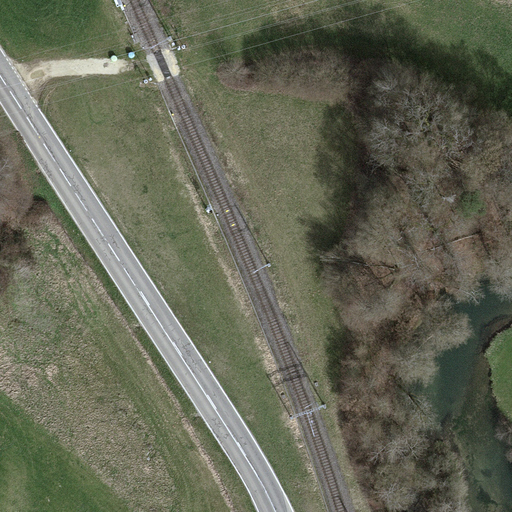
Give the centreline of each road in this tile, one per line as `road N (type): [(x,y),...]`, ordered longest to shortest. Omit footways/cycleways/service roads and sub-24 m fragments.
road 1 (primary): [(274,511),(0,76)]
road 2 (track): [(2,80),(161,67),(200,77)]
